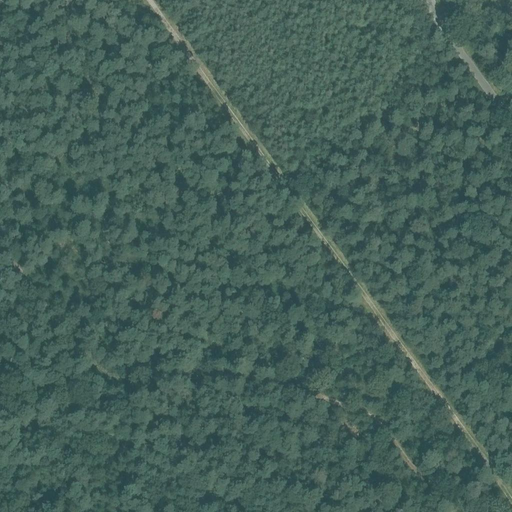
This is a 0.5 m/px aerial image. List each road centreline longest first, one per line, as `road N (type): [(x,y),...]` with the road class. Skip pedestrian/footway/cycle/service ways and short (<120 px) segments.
road 1 (track): [(511,504),(153,0)]
road 2 (track): [(0,240),(114,393),(220,370),(264,374),(347,403),(378,417),(451,511)]
road 3 (track): [(176,30),(0,239)]
road 4 (unclassified): [(511,123),(430,0)]
